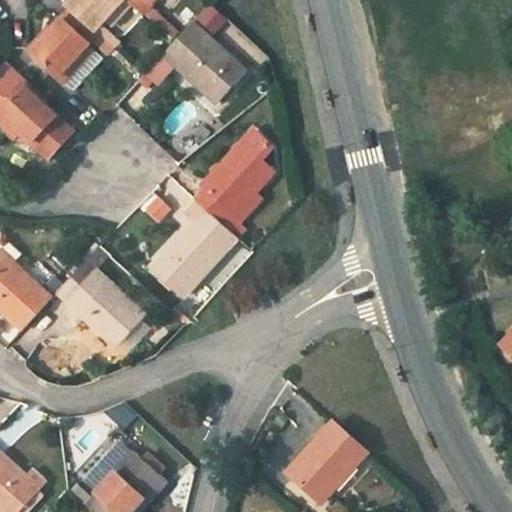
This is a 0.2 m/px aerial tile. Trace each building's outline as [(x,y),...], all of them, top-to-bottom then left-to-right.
[(72,0),(68,5),(71,9),(95,31),(105,20),(111,13),(118,20),(133,3),(129,0),(72,0)] [(129,0),(133,3),(145,14),(151,7),(156,0),(129,0)] [(178,32),(151,7),(145,14),(172,39),(178,32)] [(65,84),(80,68),(74,62),(81,54),(99,34),(95,31),(71,9),(31,53),(65,84)] [(112,27),(118,20),(111,13),(105,20),(112,27)] [(195,23),(183,36),(176,43),(165,56),(219,104),(248,72),(195,23)] [(183,36),(178,32),(172,39),(176,43),(183,36)] [(88,60),(81,54),(74,62),(80,68),(88,60)] [(0,112),(24,86),(3,67),(0,70),(0,112)] [(0,125),(9,134),(15,127),(22,134),(42,153),(67,126),(24,86),(0,112),(0,125)] [(67,126),(42,153),(49,160),(75,133),(67,126)] [(16,141),(22,134),(15,127),(9,134),(16,141)] [(235,217),(256,194),(274,173),(262,161),(274,147),(255,130),(205,187),(208,190),(198,201),(239,238),(248,229),(241,223),(235,217)] [(262,200),(256,194),(235,217),(241,223),(262,200)] [(162,222),(174,209),(159,195),(147,208),(162,222)] [(186,297),(239,238),(198,201),(186,214),(195,222),(154,268),(186,297)] [(87,261),(101,247),(97,243),(84,258),(87,261)] [(111,257),(101,247),(87,261),(59,292),(116,347),(145,315),(98,271),(111,257)] [(0,307),(24,330),(59,292),(51,285),(45,292),(0,250),(0,249),(0,307)] [(182,322),(172,313),(162,324),(172,333),(182,322)] [(370,453),(336,422),(315,447),(319,451),(296,478),(325,503),(370,453)] [(0,510),(2,511),(21,511),(48,483),(34,470),(27,478),(0,452),(0,510)] [(88,506),(94,511),(140,511),(167,482),(136,453),(88,506)]
